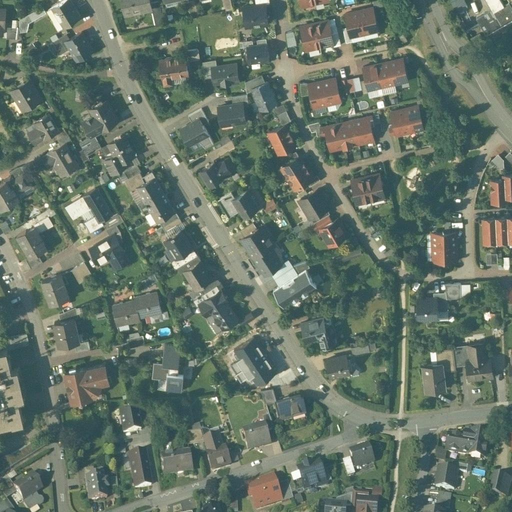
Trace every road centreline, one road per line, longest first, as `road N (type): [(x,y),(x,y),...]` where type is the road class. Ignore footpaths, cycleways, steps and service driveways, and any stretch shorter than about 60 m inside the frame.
road 1 (residential): [(360,416),(323,394),(299,364),(150,127),(97,0)]
road 2 (residential): [(285,61),(294,106),(380,258),(402,273),(468,274)]
road 3 (residential): [(0,241),(21,280),(45,362),(62,511)]
road 4 (residential): [(360,416),(347,437),(112,511)]
road 5 (residential): [(507,126),(472,188),(468,274)]
road 6 (secondary): [(422,0),(449,65),(487,100)]
